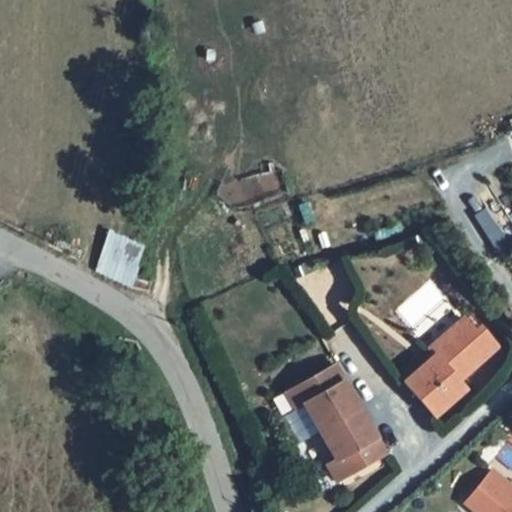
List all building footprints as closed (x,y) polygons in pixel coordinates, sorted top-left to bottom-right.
[(131,285),(142,253),(105,241),(94,273),(131,285)] [(435,356),(405,382),(434,416),(465,388),(458,380),(479,361),(478,361),(473,355),(492,339),(490,337),(480,326),(475,331),(464,318),(429,349),(435,356)] [(497,344),(492,339),(473,355),(478,361),(497,344)] [(360,408),(334,364),(286,391),(295,408),(304,403),(320,431),(360,408)] [(304,403),(295,408),(278,418),(294,446),(320,431),(304,403)] [(360,408),(320,431),(335,459),(327,464),(336,481),(385,453),(360,408)] [(511,511),(511,485),(492,469),(464,502),(476,511),(511,511)]
